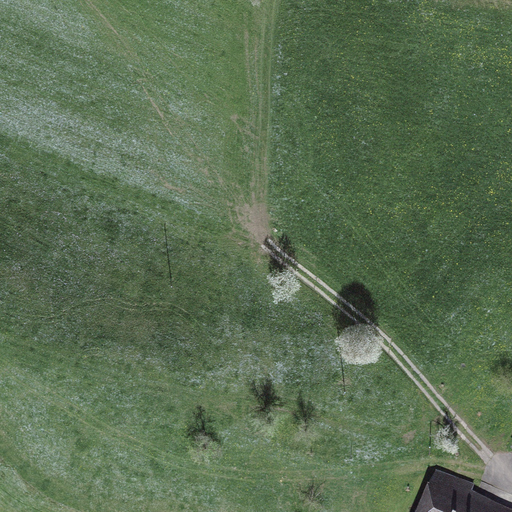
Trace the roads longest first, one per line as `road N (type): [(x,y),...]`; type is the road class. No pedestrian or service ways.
road 1 (track): [(274,259),(367,327),(511,490)]
road 2 (track): [(274,259),(261,214),(277,0)]
